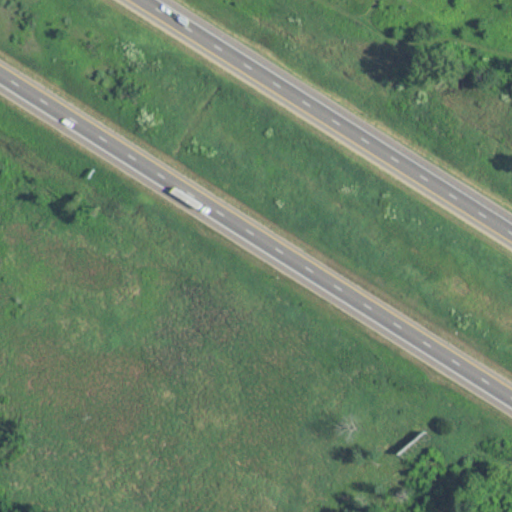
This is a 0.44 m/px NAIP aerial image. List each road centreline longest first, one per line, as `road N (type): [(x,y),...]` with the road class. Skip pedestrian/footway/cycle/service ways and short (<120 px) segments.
road 1 (motorway): [(0,83),(511,403)]
road 2 (motorway): [(511,231),(150,0)]
